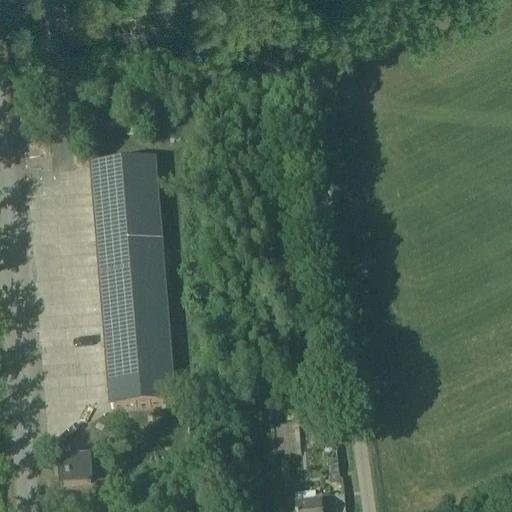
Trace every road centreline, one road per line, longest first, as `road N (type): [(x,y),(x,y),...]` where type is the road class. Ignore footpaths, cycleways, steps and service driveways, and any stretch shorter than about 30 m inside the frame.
road 1 (unclassified): [(364,511),(293,0)]
road 2 (unclassified): [(24,511),(0,191)]
